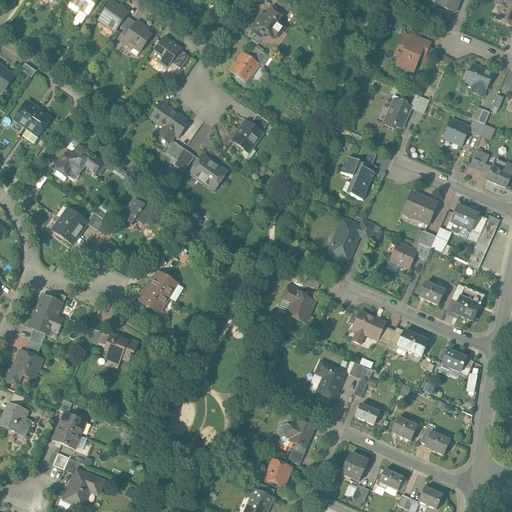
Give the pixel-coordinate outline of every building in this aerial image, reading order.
[(74,0),(70,6),(79,13),(78,15),(85,20),(98,0),(74,0)] [(460,0),(438,0),(436,6),(454,14),(460,0)] [(511,2),(507,0),(499,0),(497,4),(502,6),(501,13),(501,14),(498,16),(496,21),(511,27),(511,2)] [(128,14),(112,2),(110,4),(109,4),(108,7),(108,8),(101,18),(106,23),(105,25),(115,32),(118,28),(126,17),(128,14)] [(261,11),(249,28),(265,39),(269,33),(280,40),(290,26),(283,22),(288,15),(274,6),(267,16),(261,11)] [(126,17),(118,28),(123,31),(131,21),(126,17)] [(123,31),(121,35),(125,39),(136,24),(131,21),(123,31)] [(125,39),(123,43),(132,49),(134,47),(140,52),(151,37),(146,33),(148,31),(137,23),(136,24),(125,39)] [(410,37),(404,35),(397,52),(402,54),(396,69),(414,76),(421,58),(425,60),(432,44),(410,35),(410,37)] [(180,51),(164,39),(152,56),(169,67),(171,64),(180,52),(180,51)] [(180,52),(171,64),(180,70),(189,58),(180,52)] [(254,62),(244,55),(240,59),(238,60),(235,64),(235,66),(230,73),(245,83),(250,77),(252,76),(255,72),(255,70),(258,65),(262,60),(257,57),(254,62)] [(36,72),(25,64),(21,70),(32,78),(36,72)] [(15,77),(0,66),(0,93),(3,95),(15,77)] [(493,75),(473,66),(466,83),(475,87),(472,94),(482,98),(485,91),(486,92),(493,75)] [(497,96),(492,108),(498,110),(503,99),(497,96)] [(429,102),(418,98),(413,109),(424,114),(429,102)] [(400,103),(393,100),(389,109),(391,110),(384,125),(394,130),(395,128),(401,130),(410,108),(406,106),(406,105),(406,104),(402,102),(401,103),(400,103)] [(39,111),(26,102),(14,120),(26,128),(39,111)] [(184,121),(161,104),(150,119),(164,129),(158,138),(159,142),(167,148),(175,136),(178,139),(183,132),(183,129),(181,128),(184,124),(184,121)] [(51,120),(39,111),(26,128),(39,137),(51,120)] [(489,114),(483,111),(478,123),(484,126),(489,114)] [(268,124),(258,117),(251,126),(261,134),(268,124)] [(470,128),(451,120),(443,139),(462,148),(468,133),(470,128)] [(478,123),(473,121),(470,128),(468,133),(479,138),(484,126),(478,123)] [(246,123),(232,142),(245,152),(252,142),(255,145),(262,135),(261,134),(251,126),(246,123)] [(494,130),(484,126),(479,138),(489,142),(494,130)] [(71,134),(64,135),(59,143),(67,148),(71,142),(73,144),(77,138),(71,134)] [(185,151),(174,143),(167,154),(177,161),(185,151)] [(91,155),(78,146),(73,154),(85,163),(91,155)] [(376,156),(362,150),(356,163),(363,166),(364,164),(371,167),(376,156)] [(195,158),(185,151),(177,161),(174,166),(184,173),(195,158)] [(477,151),(470,166),(482,171),(485,166),(489,157),(477,151)] [(72,153),(65,155),(56,168),(68,177),(73,170),(75,170),(80,174),(85,166),(87,164),(85,163),(73,154),(72,153)] [(103,164),(91,155),(85,163),(87,164),(85,166),(89,170),(91,168),(97,172),(103,164)] [(227,174),(203,156),(189,175),(214,193),(227,174)] [(507,165),(496,160),(492,169),(485,166),(482,171),(490,174),(486,181),(506,190),(511,175),(511,158),(510,158),(507,165)] [(374,175),(362,169),(363,166),(356,163),(347,159),(340,174),(353,180),(353,179),(357,181),(350,196),(362,202),(374,175)] [(22,167),(14,178),(19,181),(27,170),(22,167)] [(437,205),(412,194),(403,215),(428,226),(437,205)] [(153,213),(134,200),(121,218),(132,226),(137,219),(145,224),(149,220),(153,214),(153,213)] [(487,220),(458,207),(455,215),(453,214),(446,229),(450,231),(451,233),(457,236),(460,235),(462,229),(480,237),(486,222),(487,220)] [(87,223),(68,209),(52,232),(72,246),(87,225),(88,223),(87,223)] [(160,218),(153,212),(153,213),(153,214),(149,220),(156,224),(160,218)] [(104,221),(94,214),(87,223),(88,223),(87,225),(96,232),(104,221)] [(500,221),(489,217),(487,220),(486,222),(497,227),(500,221)] [(104,221),(96,232),(106,239),(114,228),(104,221)] [(361,228),(343,221),(329,254),(347,262),(359,235),(362,229),(361,228)] [(376,226),(364,221),(361,228),(362,229),(359,235),(370,240),(376,226)] [(497,227),(486,222),(484,228),(495,232),(497,227)] [(495,232),(484,228),(482,233),(492,238),(495,232)] [(436,238),(424,233),(419,245),(431,250),(436,238)] [(492,238),(482,233),(480,236),(480,237),(479,238),(490,243),(492,238)] [(448,243),(436,238),(431,250),(442,255),(448,243)] [(490,243),(479,238),(477,244),(487,249),(490,243)] [(416,252),(398,244),(390,262),(409,270),(415,256),(416,252)] [(487,249),(477,244),(474,249),(485,254),(487,249)] [(431,250),(419,245),(416,252),(415,256),(426,261),(431,250)] [(485,254),(474,249),(472,255),(483,260),(485,254)] [(483,260),(472,255),(469,260),(480,265),(483,260)] [(480,265),(469,260),(467,266),(478,271),(480,265)] [(455,272),(449,285),(456,288),(461,275),(455,272)] [(177,285),(158,274),(149,288),(168,299),(177,285)] [(322,279),(310,274),(305,285),(317,290),(322,279)] [(445,292),(425,283),(418,299),(438,307),(445,292)] [(307,296),(298,292),(299,290),(288,285),(282,300),(292,304),(286,317),(305,325),(315,302),(306,299),(307,296)] [(168,299),(149,288),(140,303),(156,313),(160,307),(163,308),(168,299)] [(475,292),(464,288),(453,314),(473,322),(480,307),(481,305),(482,300),(473,296),(475,292)] [(63,304),(42,295),(36,310),(57,319),(57,318),(63,304)] [(153,315),(142,309),(138,314),(149,321),(153,315)] [(57,319),(36,310),(28,329),(34,331),(46,336),(48,330),(58,334),(64,321),(57,318),(57,319)] [(386,323),(360,312),(352,330),(356,332),(352,342),(360,346),(364,336),(378,342),(384,327),(386,323)] [(149,321),(138,314),(135,319),(146,326),(149,321)] [(395,332),(384,327),(378,342),(389,347),(395,332)] [(389,347),(387,350),(395,354),(398,348),(404,332),(397,329),(395,332),(389,347)] [(103,335),(92,330),(88,342),(97,346),(99,345),(101,342),(103,335)] [(46,336),(34,331),(29,342),(41,347),(46,336)] [(428,342),(405,332),(404,332),(398,348),(421,358),(428,342)] [(127,342),(110,335),(108,336),(107,337),(103,335),(101,342),(107,345),(106,347),(108,351),(110,352),(107,358),(108,361),(118,365),(120,360),(128,363),(129,362),(130,362),(132,358),(131,358),(132,356),(134,355),(138,344),(128,339),(127,342)] [(41,347),(29,342),(24,353),(36,358),(41,347)] [(24,353),(20,351),(7,382),(15,386),(19,378),(22,376),(25,377),(24,377),(34,381),(42,361),(36,358),(24,353)] [(466,359),(448,351),(442,366),(460,374),(466,359)] [(466,359),(460,374),(467,377),(474,363),(466,359)] [(346,373),(321,362),(315,374),(316,375),(316,374),(324,377),(317,393),(334,400),(346,373)] [(365,368),(354,364),(349,375),(360,380),(362,375),(365,368)] [(370,378),(362,375),(360,380),(354,395),(361,399),(370,378)] [(421,388),(431,394),(434,388),(424,383),(421,388)] [(407,397),(410,387),(403,385),(399,394),(407,397)] [(25,399),(14,394),(10,402),(22,407),(25,399)] [(15,410),(3,405),(2,406),(6,407),(0,422),(0,426),(25,437),(31,423),(33,424),(34,424),(25,420),(28,413),(16,408),(15,410)] [(380,413),(360,405),(354,418),(374,426),(380,413)] [(86,423),(64,414),(58,427),(80,437),(86,423)] [(418,427),(398,418),(391,434),(411,443),(418,427)] [(313,429),(299,422),(297,426),(292,424),(291,426),(287,424),(280,427),(277,433),(280,440),(287,437),(291,439),(290,442),(295,444),(292,450),(304,455),(307,449),(305,448),(307,442),(308,442),(308,441),(310,436),(311,437),(311,436),(310,436),(313,429)] [(80,437),(58,427),(52,441),(74,451),(80,437)] [(450,442),(431,433),(424,449),(443,457),(450,442)] [(304,455),(292,450),(287,461),(299,466),(304,455)] [(69,459),(58,454),(53,467),(64,471),(69,459)] [(368,463),(350,455),(341,474),(359,482),(368,463)] [(80,464),(69,459),(64,471),(71,474),(75,467),(78,468),(80,464)] [(289,468),(273,461),(268,473),(270,474),(267,481),(283,488),(286,480),(284,479),(285,477),(287,476),(288,476),(289,475),(289,474),(289,473),(289,472),(288,471),(289,468)] [(404,479),(385,470),(378,484),(379,484),(378,487),(377,487),(375,492),(383,496),(386,487),(398,492),(404,479)] [(103,482),(77,471),(64,501),(82,508),(90,490),(98,494),(103,482)] [(275,491),(259,484),(256,491),(272,498),(275,491)] [(369,491),(358,486),(352,499),(363,504),(369,491)] [(443,496),(425,488),(418,503),(436,511),(443,496)] [(256,491),(255,490),(245,511),(266,511),(272,498),(256,491)] [(402,496),(397,507),(403,509),(408,498),(402,496)] [(409,511),(414,501),(408,498),(403,509),(409,511)]
